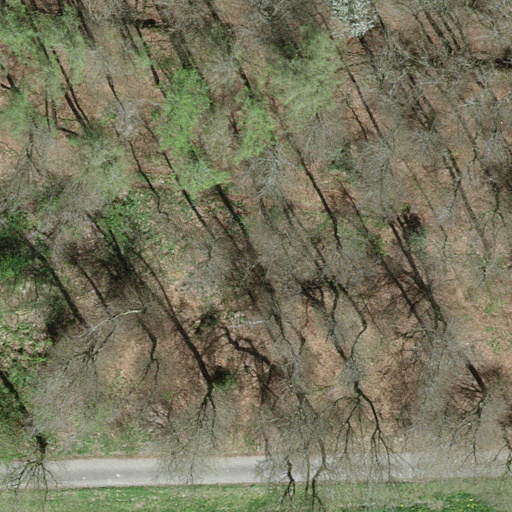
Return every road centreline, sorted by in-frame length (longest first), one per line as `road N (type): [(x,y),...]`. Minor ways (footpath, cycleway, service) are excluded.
road 1 (unclassified): [(511,472),(0,479)]
road 2 (track): [(511,28),(84,0)]
